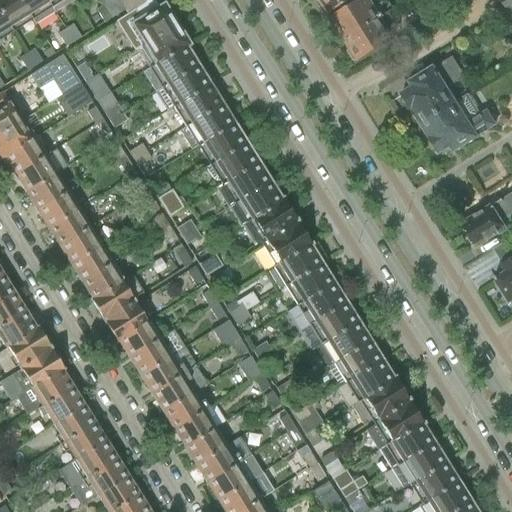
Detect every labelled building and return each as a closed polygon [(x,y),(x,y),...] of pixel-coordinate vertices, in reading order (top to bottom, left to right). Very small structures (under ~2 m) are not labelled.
[(18,0),(0,0),(0,12),(12,32),(31,20),(18,0)] [(45,0),(18,0),(31,20),(35,25),(54,13),(50,8),(45,0)] [(45,0),(50,8),(54,13),(73,1),(72,0),(45,0)] [(98,0),(103,6),(111,19),(123,11),(141,0),(98,0)] [(135,52),(136,51),(176,26),(163,6),(158,9),(152,0),(150,0),(116,21),(135,52)] [(318,0),(321,4),(319,7),(324,14),(327,14),(328,16),(353,0),(318,0)] [(338,32),(344,41),(393,11),(387,1),(373,10),(367,0),(361,0),(330,19),(332,22),(329,23),(336,33),(338,32)] [(511,0),(498,0),(507,13),(511,21),(511,0)] [(103,6),(95,11),(103,24),(111,19),(103,6)] [(393,11),(344,41),(350,51),(347,52),(354,62),(356,61),(358,63),(393,41),(386,29),(400,21),(393,11)] [(0,45),(4,43),(1,39),(12,32),(0,12),(0,45)] [(72,25),(64,30),(73,43),(80,38),(72,25)] [(142,73),(143,74),(184,48),(188,46),(176,26),(136,51),(148,69),(142,73)] [(64,30),(56,35),(65,48),(73,43),(64,30)] [(143,74),(155,93),(196,67),(184,48),(143,74)] [(33,49),(26,54),(34,67),(42,63),(33,49)] [(26,54),(18,59),(26,72),(34,67),(26,54)] [(61,56),(28,77),(37,91),(52,81),(61,97),(72,90),(80,85),(61,56)] [(413,89),(401,97),(410,111),(409,117),(414,124),(419,125),(419,126),(454,104),(453,102),(455,97),(452,92),(450,92),(447,91),(445,89),(464,77),(460,71),(452,58),(427,73),(410,84),(413,89)] [(83,63),(75,68),(84,83),(91,79),(89,75),(90,74),(83,63)] [(155,93),(166,112),(173,109),(208,86),(196,67),(155,93)] [(91,79),(84,83),(96,103),(110,94),(97,75),(91,79)] [(61,97),(55,101),(66,118),(91,103),(80,85),(72,90),(61,97)] [(208,86),(177,106),(189,125),(220,105),(208,86)] [(0,94),(0,135),(20,122),(23,121),(12,102),(8,104),(1,94),(0,94)] [(454,104),(419,126),(420,127),(419,131),(423,139),(429,141),(437,155),(450,147),(453,153),(476,138),(495,126),(486,113),(478,117),(466,97),(454,104)] [(220,105),(189,125),(201,144),(232,125),(220,105)] [(117,106),(103,114),(107,121),(121,113),(117,106)] [(94,109),(87,113),(95,126),(102,121),(94,109)] [(121,113),(107,121),(113,129),(126,121),(121,113)] [(102,121),(95,126),(102,138),(109,134),(102,121)] [(0,159),(0,160),(3,158),(34,139),(30,131),(27,133),(20,122),(0,135),(0,159)] [(232,125),(201,144),(213,163),(244,144),(232,125)] [(3,158),(15,176),(49,154),(44,147),(41,149),(34,139),(3,158)] [(116,144),(108,148),(116,161),(124,157),(116,144)] [(219,182),(221,185),(256,163),(244,144),(213,163),(209,166),(205,168),(213,180),(216,182),(219,182)] [(141,145),(127,153),(132,161),(145,152),(141,145)] [(145,152),(132,161),(136,168),(150,160),(145,152)] [(15,176),(26,193),(56,174),(50,164),(54,162),(49,154),(15,176)] [(124,157),(116,161),(124,174),(132,170),(124,157)] [(221,185),(216,188),(228,208),(268,182),(256,163),(221,185)] [(26,193),(37,211),(71,190),(67,182),(63,185),(56,174),(26,193)] [(139,179),(131,184),(139,197),(147,192),(139,179)] [(228,208),(240,227),(280,201),(268,182),(228,208)] [(164,183),(151,191),(156,200),(169,192),(164,183)] [(37,211),(48,229),(79,209),(73,200),(76,197),(71,190),(37,211)] [(169,192),(156,200),(167,218),(183,209),(171,191),(169,192)] [(147,192),(139,197),(150,215),(158,210),(147,192)] [(511,194),(478,216),(461,226),(468,237),(468,240),(471,245),(474,247),(475,249),(487,241),(488,242),(506,231),(499,219),(511,211),(511,194)] [(259,243),(261,245),(296,223),(282,200),(280,201),(240,227),(241,228),(242,227),(254,246),(259,243)] [(48,229),(59,247),(94,225),(89,218),(85,220),(79,209),(48,229)] [(162,216),(154,221),(161,232),(169,227),(162,216)] [(189,221),(175,230),(181,239),(194,230),(189,221)] [(272,267),(273,268),(308,246),(310,245),(296,223),(261,245),(274,266),(272,267)] [(59,247),(70,264),(101,245),(95,235),(99,233),(94,225),(59,247)] [(169,227),(161,232),(169,246),(177,241),(169,227)] [(194,230),(181,239),(185,246),(199,237),(194,230)] [(511,245),(503,244),(492,251),(506,274),(497,280),(496,278),(494,278),(491,272),(490,273),(508,304),(511,301),(511,245)] [(70,264),(81,282),(115,261),(111,254),(108,256),(101,245),(70,264)] [(180,246),(172,251),(183,269),(191,264),(180,246)] [(273,268),(285,288),(320,265),(308,246),(273,268)] [(214,255),(197,265),(204,276),(207,277),(222,267),(214,255)] [(81,282),(92,300),(123,280),(117,271),(120,269),(115,261),(81,282)] [(285,288),(297,307),(332,285),(320,265),(285,288)] [(194,268),(186,273),(194,286),(201,281),(202,281),(194,268)] [(209,280),(208,283),(212,289),(226,281),(221,273),(209,280)] [(90,301),(103,322),(137,300),(136,298),(142,294),(131,276),(123,280),(92,300),(90,301)] [(2,277),(0,277),(0,302),(13,295),(2,277)] [(297,307),(309,326),(344,304),(332,285),(297,307)] [(199,293),(209,309),(217,304),(207,288),(199,293)] [(0,302),(0,327),(24,312),(13,295),(0,302)] [(116,343),(118,341),(149,322),(148,321),(146,322),(140,313),(144,310),(139,303),(137,300),(103,322),(116,343)] [(217,304),(209,309),(216,320),(224,315),(217,304)] [(240,304),(226,312),(232,321),(245,312),(240,304)] [(309,326),(321,345),(356,323),(344,304),(309,326)] [(0,342),(4,349),(35,330),(24,312),(0,327),(0,342)] [(245,312),(232,321),(236,327),(250,319),(245,312)] [(118,341),(129,359),(163,338),(158,330),(155,332),(149,322),(118,341)] [(227,322),(211,332),(222,349),(230,344),(230,345),(238,340),(227,322)] [(321,345),(315,349),(327,368),(368,342),(356,323),(321,345)] [(13,369),(15,371),(50,350),(37,329),(35,330),(4,349),(5,350),(6,349),(12,359),(9,361),(13,369)] [(129,359),(140,377),(171,358),(165,347),(168,345),(163,338),(129,359)] [(238,340),(230,345),(238,357),(246,352),(238,340)] [(368,342),(327,368),(339,387),(345,384),(380,361),(368,342)] [(264,343),(251,351),(256,359),(269,351),(264,343)] [(16,373),(10,376),(21,394),(29,389),(30,391),(61,371),(63,370),(51,352),(50,350),(15,371),(16,373)] [(140,377),(151,395),(195,367),(184,350),(171,358),(140,377)] [(269,351),(256,359),(260,366),(274,358),(269,351)] [(339,387),(335,390),(342,400),(348,410),(351,407),(393,381),(380,361),(345,384),(339,387)] [(252,362),(244,367),(253,381),(261,376),(252,362)] [(151,395),(162,413),(193,393),(206,385),(195,367),(151,395)] [(21,394),(14,398),(26,417),(38,411),(72,389),(61,371),(30,391),(29,389),(21,394)] [(261,376),(253,381),(260,393),(268,388),(261,376)] [(393,381),(351,407),(363,426),(371,421),(372,423),(408,401),(407,399),(394,380),(393,381)] [(287,382),(275,390),(279,396),(291,388),(287,382)] [(45,415),(52,426),(83,407),(72,389),(38,411),(42,417),(45,415)] [(263,395),(271,408),(279,403),(271,390),(263,395)] [(162,413),(173,430),(208,409),(203,401),(200,403),(193,393),(162,413)] [(299,400),(287,408),(293,417),(305,409),(299,400)] [(374,426),(366,431),(379,451),(420,425),(422,424),(409,403),(408,401),(372,423),(374,426)] [(55,438),(60,446),(94,425),(83,407),(52,426),(58,436),(55,438)] [(173,430),(184,448),(216,429),(209,419),(213,416),(208,409),(173,430)] [(305,409),(293,417),(297,423),(309,415),(305,409)] [(286,416),(278,421),(286,435),(294,430),(286,416)] [(74,461),(74,462),(105,443),(94,425),(60,446),(64,453),(68,451),(74,461)] [(420,425),(379,451),(391,471),(432,445),(420,425)] [(184,448),(195,466),(227,447),(220,436),(223,434),(219,427),(216,429),(184,448)] [(294,430),(286,435),(294,446),(301,441),(294,430)] [(312,447),(311,448),(315,455),(318,455),(331,447),(326,439),(312,447)] [(74,461),(58,471),(69,489),(116,460),(105,443),(74,462),(74,461)] [(432,445),(391,471),(403,490),(409,486),(413,483),(444,464),(432,445)] [(195,466),(206,484),(241,462),(236,455),(233,457),(227,447),(195,466)] [(308,451),(300,456),(308,470),(316,465),(308,451)] [(320,459),(319,461),(323,467),(325,466),(334,461),(335,460),(337,459),(332,451),(330,453),(320,459)] [(241,462),(206,484),(217,501),(248,482),(261,474),(250,456),(241,462)] [(69,490),(80,507),(96,497),(127,478),(116,460),(82,482),(69,490)] [(325,466),(323,467),(331,480),(332,479),(343,473),(335,460),(334,461),(325,466)] [(444,464),(413,483),(425,503),(456,483),(444,464)] [(316,465),(308,470),(316,482),(324,477),(316,465)] [(99,509),(100,511),(112,511),(138,496),(127,478),(96,497),(102,507),(99,509)] [(3,482),(0,484),(0,494),(5,503),(12,498),(3,482)] [(217,501),(223,511),(240,511),(263,498),(258,490),(255,492),(248,482),(217,501)] [(327,483),(311,493),(322,511),(330,505),(338,500),(327,483)] [(421,505),(417,507),(420,511),(452,511),(468,502),(456,483),(425,503),(421,505)] [(340,491),(338,492),(344,500),(357,492),(352,484),(340,491)] [(357,492),(344,500),(347,507),(361,498),(357,492)] [(148,511),(138,496),(112,511),(148,511)] [(240,511),(266,511),(264,508),(268,505),(263,498),(240,511)] [(345,511),(338,500),(330,505),(334,511),(345,511)] [(474,511),(468,502),(452,511),(474,511)] [(9,508),(11,511),(22,511),(17,503),(9,508)]
